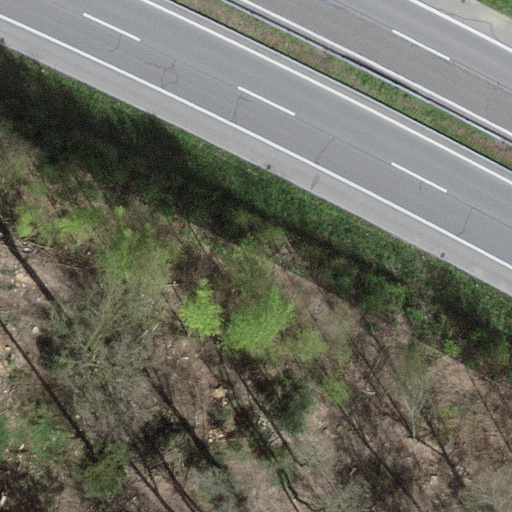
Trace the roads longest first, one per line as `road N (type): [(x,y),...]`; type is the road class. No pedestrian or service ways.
road 1 (motorway): [(36,0),(241,91),(511,233)]
road 2 (motorway): [(511,97),(320,0)]
